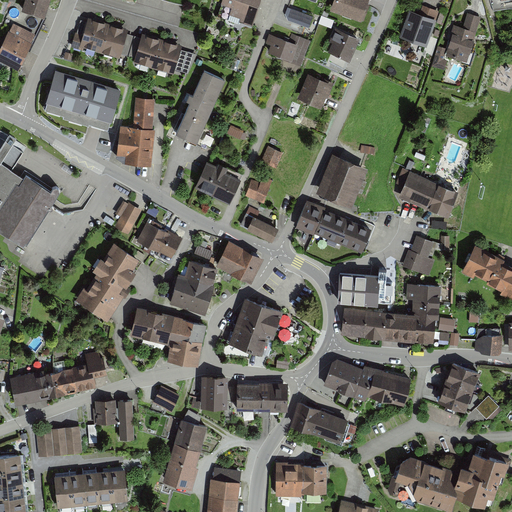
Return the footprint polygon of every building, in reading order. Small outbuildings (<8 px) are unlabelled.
[(49,0),(24,0),(22,9),(45,16),(49,0)] [(260,0),(221,0),(221,2),(232,6),(230,13),(241,16),(240,19),(244,20),(253,23),(259,5),(260,0)] [(368,0),(333,0),(331,8),(362,18),(368,0)] [(418,16),(407,12),(397,39),(426,49),(439,13),(422,7),(418,16)] [(289,8),(286,19),(310,28),(314,17),(289,8)] [(446,51),(437,48),(431,67),(432,68),(444,71),(448,59),(465,65),(480,19),(467,15),(462,30),(454,27),(446,51)] [(129,29),(89,17),(87,21),(84,34),(80,45),(83,46),(121,57),(122,53),(128,33),(129,29)] [(77,32),(84,34),(87,21),(81,19),(77,32)] [(36,33),(13,22),(9,30),(8,30),(0,47),(0,60),(15,68),(19,70),(33,42),(32,41),(36,33)] [(330,42),(334,44),(330,53),(351,63),(361,39),(336,28),(330,42)] [(77,32),(76,32),(74,39),(71,46),(79,48),(82,49),(83,46),(80,45),(84,34),(77,32)] [(183,44),(143,32),(141,37),(135,57),(134,61),(174,73),(176,68),(182,48),(183,44)] [(128,33),(122,53),(128,55),(134,35),(128,33)] [(266,43),(271,45),(268,53),(282,58),(282,59),(301,66),(311,41),(292,33),(289,42),(270,34),(266,43)] [(129,55),(135,57),(141,37),(135,35),(129,55)] [(182,48),(176,68),(189,72),(197,53),(182,48)] [(121,88),(55,69),(44,108),(110,127),(121,88)] [(205,69),(193,94),(190,92),(187,99),(190,101),(177,130),(198,139),(225,78),(205,69)] [(329,85),(306,76),(295,102),(319,111),(329,85)] [(154,99),(135,97),(132,127),(119,126),(115,157),(124,157),(123,163),(149,166),(152,129),(151,129),(154,99)] [(311,109),(307,117),(318,123),(322,114),(311,109)] [(243,139),(245,131),(231,127),(229,135),(243,139)] [(0,234),(21,247),(56,192),(24,172),(21,177),(12,171),(22,155),(9,147),(12,142),(4,137),(2,140),(0,139),(0,234)] [(284,152),(268,145),(262,161),(277,168),(284,152)] [(370,170),(334,155),(317,194),(353,209),(370,170)] [(196,187),(230,202),(244,173),(218,162),(217,165),(207,160),(195,186),(196,187)] [(459,190),(410,169),(399,195),(448,216),(459,190)] [(273,181),(255,174),(246,196),(264,204),(273,181)] [(372,227),(325,208),(326,206),(307,198),(296,226),(315,233),(315,232),(362,250),(372,227)] [(142,211),(123,200),(115,214),(120,217),(119,219),(115,228),(129,235),(142,211)] [(279,227),(254,215),(248,228),(273,240),(279,227)] [(180,237),(146,221),(136,241),(170,257),(180,237)] [(435,244),(416,237),(404,268),(428,277),(434,262),(429,260),(435,244)] [(264,256),(229,240),(217,265),(252,282),(264,256)] [(136,258),(111,242),(100,259),(96,257),(88,270),(94,274),(76,300),(105,319),(121,295),(115,291),(136,258)] [(197,254),(210,259),(213,252),(200,247),(197,254)] [(511,297),(511,268),(472,248),(459,273),(472,280),(473,277),(501,292),(499,296),(510,302),(511,297)] [(183,275),(176,273),(168,305),(203,313),(213,267),(186,261),(183,275)] [(376,276),(338,274),(336,303),(374,306),(376,276)] [(414,314),(344,309),(342,336),(432,342),(433,320),(438,320),(440,287),(407,285),(406,300),(415,301),(414,314)] [(278,310),(243,298),(227,343),(257,353),(262,338),(268,340),(278,310)] [(206,323),(135,307),(129,335),(164,344),(166,338),(171,339),(166,360),(195,367),(206,323)] [(502,336),(479,335),(478,353),(501,354),(502,336)] [(42,371),(7,380),(14,406),(94,386),(92,377),(106,374),(100,352),(85,356),(87,363),(43,375),(42,371)] [(361,368),(333,358),(323,386),(363,400),(364,396),(397,407),(407,379),(363,363),(361,368)] [(477,373),(450,363),(436,402),(464,411),(477,373)] [(227,376),(200,376),(200,408),(226,408),(227,376)] [(288,382),(237,381),(237,405),(237,409),(271,409),(288,409),(288,382)] [(179,395),(160,386),(152,403),(171,411),(179,395)] [(499,405),(489,395),(476,407),(487,418),(499,405)] [(115,400),(95,401),(96,424),(116,423),(115,400)] [(131,400),(118,400),(120,439),(133,439),(131,400)] [(319,409),(298,402),(290,426),(310,432),(311,430),(325,434),(325,432),(340,437),(345,423),(330,418),(331,416),(318,411),(319,409)] [(175,442),(201,449),(208,425),(182,418),(175,442)] [(79,425),(36,429),(39,457),(82,453),(79,425)] [(201,449),(175,442),(164,481),(193,489),(199,467),(197,466),(201,449)] [(494,497),(502,472),(505,473),(510,458),(488,452),(487,454),(474,450),(469,467),(461,464),(456,479),(452,478),(455,468),(411,454),(401,459),(395,478),(410,482),(417,498),(452,509),(456,496),(485,505),(488,495),(494,497)] [(0,471),(21,469),(20,454),(0,456),(0,471)] [(284,462),(274,462),(274,496),(299,496),(299,492),(326,492),(326,464),(296,464),(296,468),(284,468),(284,462)] [(111,469),(114,501),(128,499),(125,468),(111,469)] [(235,511),(241,472),(213,468),(207,511),(235,511)] [(0,484),(22,482),(21,469),(0,471),(0,484)] [(111,469),(97,471),(100,502),(114,501),(111,469)] [(83,472),(86,503),(100,502),(97,471),(83,472)] [(83,472),(69,473),(72,505),(86,503),(83,472)] [(55,475),(58,506),(72,505),(69,473),(55,475)] [(0,497),(24,495),(22,482),(0,484),(0,497)] [(0,497),(0,511),(25,509),(24,495),(0,497)] [(377,511),(378,509),(341,501),(338,511),(377,511)]
